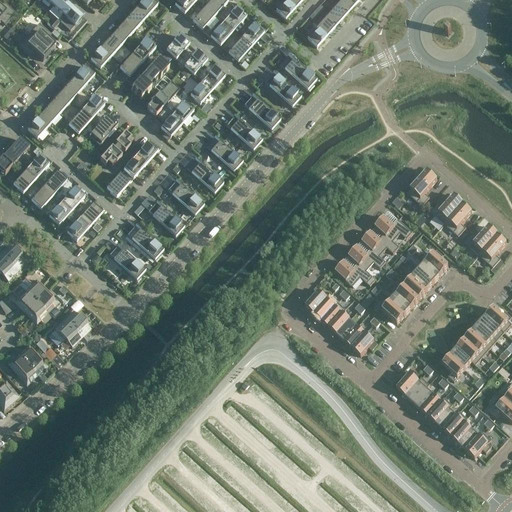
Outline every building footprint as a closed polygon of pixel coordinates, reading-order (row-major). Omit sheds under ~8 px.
[(37,0),(37,1),(38,2),(39,3),(42,0),(43,0),(52,8),(59,0),(37,0)] [(61,0),(59,0),(52,8),(62,16),(58,20),(60,22),(61,23),(69,13),(66,10),(69,6),(61,0)] [(149,0),(145,0),(136,11),(146,20),(157,7),(149,0)] [(180,0),(174,7),(184,16),(197,2),(195,0),(180,0)] [(224,0),(213,0),(205,9),(215,18),(228,3),(224,0)] [(287,0),(286,0),(276,13),(285,21),(297,9),(287,0)] [(287,0),(297,9),(304,0),(287,0)] [(343,0),(341,2),(351,11),(360,0),(343,0)] [(341,2),(330,15),(339,24),(351,11),(341,2)] [(0,8),(0,22),(0,23),(5,27),(15,15),(4,4),(0,8)] [(69,13),(61,23),(63,25),(67,21),(74,28),(83,19),(72,9),(69,6),(66,10),(69,13)] [(192,23),(202,32),(215,18),(205,9),(192,23)] [(236,10),(223,25),(233,34),(246,19),(236,10)] [(146,20),(136,11),(124,24),(134,32),(146,20)] [(330,15),(318,28),(328,37),(339,24),(330,15)] [(124,24),(113,36),(123,45),(134,32),(124,24)] [(6,41),(18,28),(15,25),(3,39),(6,41)] [(49,56),(55,49),(47,41),(51,36),(39,25),(28,37),(49,56)] [(210,39),(220,48),(233,34),(223,25),(210,39)] [(254,26),(241,41),(251,50),(264,35),(254,26)] [(318,28),(307,41),(317,49),(328,37),(318,28)] [(123,45),(113,36),(102,49),(111,58),(123,45)] [(43,63),(49,56),(28,37),(18,49),(30,60),(34,55),(43,63)] [(178,63),(176,61),(189,46),(179,38),(166,53),(178,63)] [(251,50),(241,41),(228,55),(238,64),(251,50)] [(146,42),(133,56),(142,65),(155,50),(146,42)] [(111,58),(102,49),(90,62),(100,71),(111,58)] [(196,79),(194,77),(207,63),(197,54),(184,69),(196,79)] [(129,79),(142,65),(133,56),(119,71),(129,79)] [(288,58),(280,68),(307,93),(316,83),(288,58)] [(158,61),(131,92),(141,101),(169,70),(158,61)] [(85,68),(73,81),(83,90),(94,77),(85,68)] [(215,70),(202,84),(212,93),(225,79),(215,70)] [(187,80),(190,76),(184,71),(181,75),(187,80)] [(273,75),(264,85),(292,110),(301,100),(273,75)] [(73,81),(61,94),(71,103),(83,90),(73,81)] [(180,91),(171,83),(147,110),(156,118),(180,91)] [(190,98),(200,106),(212,93),(202,84),(190,98)] [(61,94),(50,107),(60,116),(71,103),(61,94)] [(252,98),(243,108),(271,133),(280,123),(252,98)] [(94,99),(81,113),(91,122),(104,107),(94,99)] [(184,105),(172,118),(182,127),(193,114),(184,105)] [(50,107),(38,119),(48,128),(60,116),(50,107)] [(78,136),(91,122),(81,113),(68,128),(78,136)] [(89,139),(99,148),(107,139),(109,140),(108,139),(117,128),(107,118),(89,139)] [(170,139),(182,127),(172,118),(160,131),(164,134),(163,137),(168,141),(170,139)] [(234,118),(225,128),(253,153),(262,143),(234,118)] [(38,119),(27,132),(37,141),(48,128),(38,119)] [(125,134),(100,162),(105,167),(108,165),(112,168),(116,164),(122,158),(118,155),(124,150),(126,152),(130,147),(132,144),(130,143),(131,142),(130,141),(131,140),(125,134)] [(47,137),(40,145),(44,149),(51,140),(47,137)] [(215,140),(206,150),(234,175),(242,165),(215,140)] [(0,172),(5,177),(29,149),(20,141),(0,162),(0,172)] [(148,144),(136,158),(145,167),(158,153),(148,144)] [(200,157),(206,151),(199,144),(193,150),(200,157)] [(135,157),(142,150),(136,146),(131,150),(130,153),(135,157)] [(38,159),(26,172),(36,181),(49,167),(39,158),(38,159)] [(145,167),(136,158),(123,172),(133,181),(145,167)] [(195,161),(186,171),(214,196),(223,186),(195,161)] [(36,181),(26,172),(13,187),(23,196),(36,181)] [(167,192),(176,183),(164,172),(156,181),(167,192)] [(425,196),(437,182),(436,183),(427,174),(427,173),(418,183),(414,180),(407,188),(411,191),(407,195),(422,209),(429,200),(425,196)] [(57,174),(44,188),(54,197),(67,183),(57,174)] [(106,191),(116,200),(129,185),(131,187),(132,187),(120,176),(106,191)] [(176,183),(167,193),(195,218),(204,208),(176,183)] [(155,193),(159,196),(164,190),(159,187),(155,193)] [(41,212),(54,197),(44,188),(31,203),(41,212)] [(75,190),(62,204),(72,213),(85,199),(75,190)] [(444,227),(463,206),(462,206),(454,198),(454,197),(443,210),(438,206),(430,214),(444,227)] [(399,210),(403,205),(397,200),(393,205),(399,210)] [(62,204),(49,219),(58,228),(72,213),(62,204)] [(156,205),(148,215),(175,239),(184,230),(156,205)] [(93,206),(80,220),(89,229),(102,215),(93,206)] [(463,206),(462,206),(463,206),(444,227),(458,239),(466,231),(461,227),(472,215),(463,207),(463,206)] [(412,235),(397,221),(392,227),(384,219),(381,222),(381,223),(376,229),(375,229),(383,237),(384,236),(392,245),(393,244),(400,236),(407,241),(412,235)] [(80,220),(66,235),(76,244),(89,229),(80,220)] [(93,229),(98,233),(102,228),(96,224),(93,229)] [(135,228),(127,238),(155,263),(163,253),(135,228)] [(479,258),(497,238),(497,237),(488,230),(489,229),(489,228),(477,241),(473,237),(465,245),(479,258)] [(399,250),(393,244),(392,245),(384,236),(383,237),(379,241),(370,234),(367,237),(368,238),(363,244),(362,243),(361,244),(370,251),(379,259),(380,259),(387,250),(393,256),(399,250)] [(498,237),(497,237),(497,238),(479,258),(493,270),(501,262),(496,258),(507,246),(498,238),(498,237)] [(8,262),(15,255),(8,248),(9,248),(8,247),(0,255),(0,275),(1,276),(8,269),(6,267),(9,264),(8,262)] [(117,248),(109,258),(136,283),(145,273),(117,248)] [(386,264),(380,259),(379,259),(370,251),(366,256),(357,249),(354,252),(355,253),(349,259),(349,258),(348,259),(357,266),(366,274),(366,273),(374,265),(380,271),(386,264)] [(443,258),(437,253),(426,265),(441,278),(448,270),(440,262),(443,258)] [(26,265),(26,264),(25,265),(15,255),(8,262),(9,264),(6,267),(8,269),(1,276),(7,283),(8,284),(26,265)] [(376,282),(366,273),(366,274),(357,266),(353,271),(344,263),(341,267),(342,267),(336,273),(335,273),(352,289),(361,280),(370,289),(376,282)] [(441,278),(426,265),(419,272),(419,273),(433,286),(441,278)] [(433,286),(419,273),(419,272),(415,269),(407,278),(411,281),(426,294),(433,286)] [(19,286),(18,287),(25,293),(36,304),(47,293),(36,282),(31,286),(25,280),(26,280),(25,280),(25,281),(19,287),(19,286)] [(426,294),(411,281),(405,288),(404,289),(419,302),(426,294)] [(419,302),(404,289),(405,288),(401,285),(393,294),(397,297),(412,310),(419,302)] [(314,317),(328,302),(315,291),(309,297),(313,300),(305,309),(314,317)] [(25,293),(13,304),(25,316),(36,304),(25,293)] [(47,293),(36,304),(51,319),(52,319),(48,315),(59,304),(47,293)] [(412,310),(397,297),(390,304),(390,305),(405,318),(412,310)] [(77,314),(84,306),(78,301),(71,308),(77,314)] [(405,318),(390,305),(390,304),(387,301),(379,310),(397,327),(405,318)] [(322,324),(335,309),(335,308),(328,302),(314,317),(322,324)] [(36,304),(25,316),(36,327),(41,322),(44,326),(51,319),(36,304)] [(329,330),(342,316),(343,316),(346,312),(338,305),(335,308),(335,309),(322,324),(329,330)] [(511,326),(508,324),(511,320),(505,315),(502,318),(494,310),(486,319),(501,332),(504,336),(511,326)] [(73,313),(54,331),(55,332),(63,340),(82,323),(74,314),(73,313)] [(365,329),(374,319),(370,315),(361,325),(365,329)] [(337,337),(350,322),(343,316),(342,316),(329,330),(337,337)] [(501,332),(486,319),(479,327),(494,340),(501,332)] [(344,344),(358,329),(350,322),(337,337),(344,344)] [(82,323),(63,340),(71,349),(72,350),(83,340),(86,343),(94,336),(90,333),(91,332),(90,331),(82,323)] [(498,343),(494,340),(479,327),(472,335),(490,351),(498,343)] [(351,350),(365,336),(358,329),(344,344),(351,350)] [(490,351),(472,335),(465,343),(483,359),(490,351)] [(372,353),(378,347),(365,336),(351,350),(361,359),(369,350),(372,353)] [(483,359),(465,343),(457,351),(472,364),(472,365),(475,368),(483,359)] [(29,347),(18,357),(27,368),(38,358),(29,347)] [(52,361),(56,356),(49,351),(46,356),(52,361)] [(472,364),(457,351),(450,359),(465,372),(472,365),(472,364)] [(27,368),(18,357),(7,366),(17,377),(27,368)] [(48,369),(38,358),(27,368),(37,378),(48,369)] [(465,372),(450,359),(442,367),(451,375),(448,379),(454,384),(465,372)] [(2,362),(0,363),(0,369),(9,381),(14,377),(2,362)] [(37,378),(27,368),(17,377),(26,388),(37,378)] [(406,399),(419,384),(418,384),(406,373),(401,379),(404,382),(396,391),(406,399)] [(413,406),(426,391),(430,387),(421,380),(418,384),(419,384),(406,399),(413,406)] [(0,408),(4,413),(20,399),(6,383),(5,384),(0,388),(0,408)] [(511,385),(500,399),(511,409),(511,385)] [(420,412),(434,397),(426,391),(413,406),(420,412)] [(428,419),(441,404),(434,397),(420,412),(428,419)] [(511,409),(500,399),(488,413),(496,420),(501,416),(511,425),(511,409)] [(435,426),(449,411),(452,408),(444,400),(441,404),(428,419),(435,426)] [(443,433),(456,418),(449,411),(435,426),(443,433)] [(451,440),(464,425),(467,421),(459,414),(456,418),(443,433),(451,440)] [(458,446),(472,432),(464,425),(451,440),(458,446)] [(465,453),(479,438),(472,432),(458,446),(465,453)] [(492,449),(488,446),(491,443),(482,435),(479,438),(465,453),(475,461),(482,453),(486,456),(492,449)]
